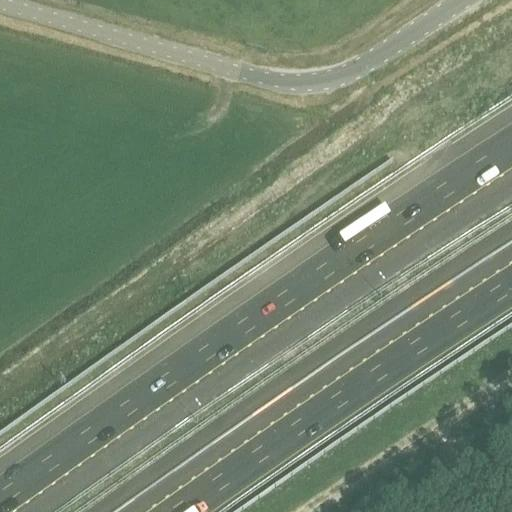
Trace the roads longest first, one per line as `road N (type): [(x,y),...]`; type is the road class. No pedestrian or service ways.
road 1 (motorway): [(511,160),(0,511)]
road 2 (unclassified): [(0,4),(213,65),(318,82),(368,63),(464,0)]
road 3 (motorway): [(142,511),(511,259)]
